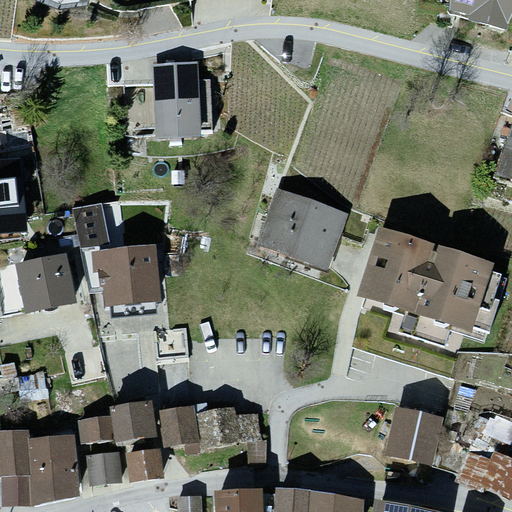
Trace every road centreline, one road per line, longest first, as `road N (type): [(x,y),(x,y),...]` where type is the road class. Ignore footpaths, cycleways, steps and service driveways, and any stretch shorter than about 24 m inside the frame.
road 1 (unclassified): [(511,80),(329,31),(0,53)]
road 2 (unclassified): [(495,511),(277,478),(155,490),(80,511)]
